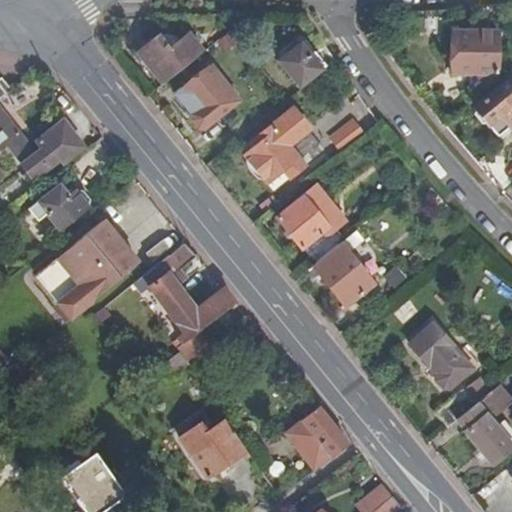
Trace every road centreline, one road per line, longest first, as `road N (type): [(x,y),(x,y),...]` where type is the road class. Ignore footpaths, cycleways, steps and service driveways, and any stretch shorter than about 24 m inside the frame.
road 1 (tertiary): [(444,511),(37,19)]
road 2 (residential): [(511,246),(434,168),(323,0)]
